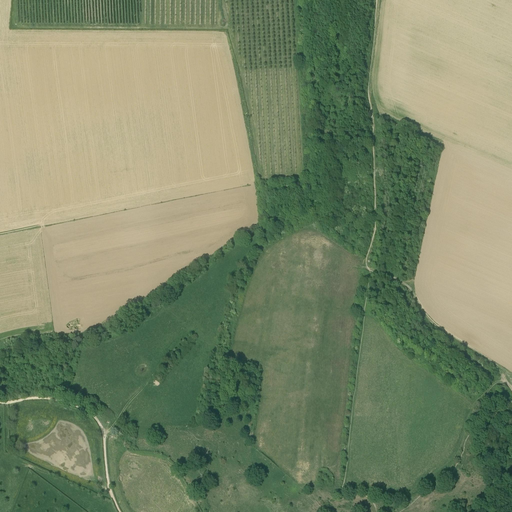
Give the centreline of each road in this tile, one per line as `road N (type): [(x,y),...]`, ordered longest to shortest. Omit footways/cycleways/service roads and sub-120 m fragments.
road 1 (track): [(511,390),(493,364),(433,325),(408,286),(365,265),(375,222),(367,89),(377,0)]
road 2 (track): [(119,511),(92,415),(55,399),(0,402)]
